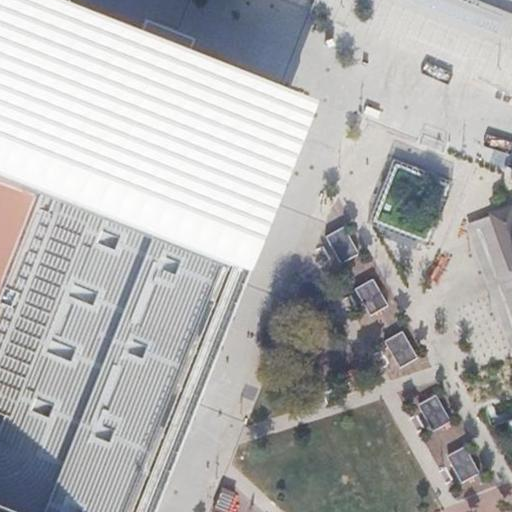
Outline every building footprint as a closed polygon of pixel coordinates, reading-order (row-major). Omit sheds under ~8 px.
[(139,511),(303,102),(45,0),(0,0),(0,511),(139,511)] [(506,104),(511,104),(511,0),(398,0),(396,11),(408,27),(416,29),(416,40),(431,45),(432,63),(487,79),(506,104)] [(375,147),(356,196),(372,202),(363,225),(417,245),(427,221),(430,223),(443,190),(420,180),(425,167),(375,147)] [(511,292),(511,225),(508,215),(486,222),(511,292)] [(511,422),(511,388),(484,398),(495,429),(511,422)]
